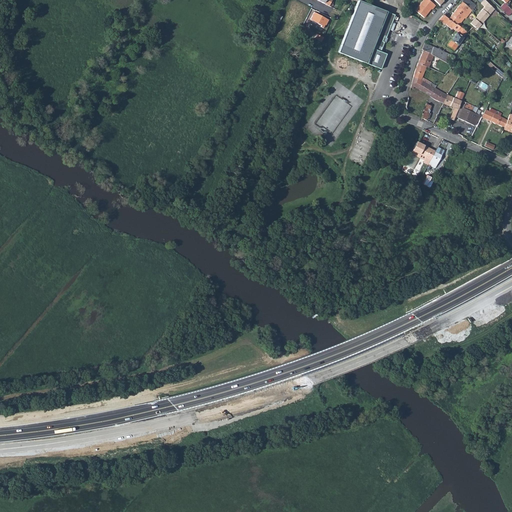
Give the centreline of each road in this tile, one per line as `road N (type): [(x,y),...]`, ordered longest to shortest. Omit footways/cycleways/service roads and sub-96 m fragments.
road 1 (trunk): [(511,267),(283,373),(133,414),(0,436)]
road 2 (trunk): [(0,449),(133,429),(259,397),(409,339),(511,286)]
road 3 (track): [(306,348),(117,404),(0,420)]
road 4 (residential): [(420,124),(401,115),(398,98),(428,29),(453,0)]
